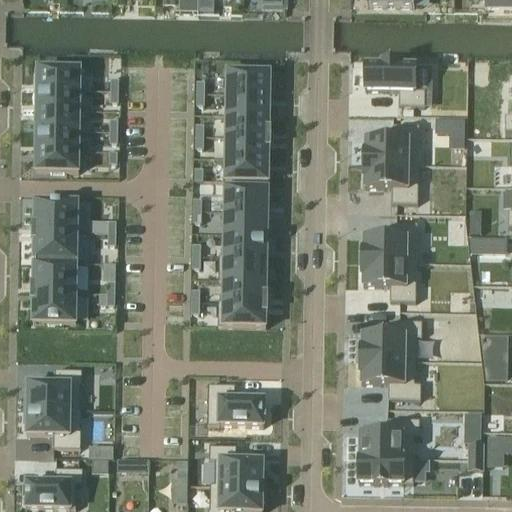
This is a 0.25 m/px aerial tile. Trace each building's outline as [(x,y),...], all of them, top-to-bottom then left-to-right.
[(366,0),(366,11),(414,12),(414,0),(366,0)] [(511,0),(484,0),(485,13),(511,13),(511,0)] [(366,70),(365,96),(399,96),(399,111),(425,111),(425,95),(415,95),(416,71),(399,70),(399,68),(382,68),(382,70),(366,70)] [(38,73),(37,94),(80,95),(81,73),(38,73)] [(227,76),(227,99),(270,99),(271,77),(227,76)] [(111,83),(111,95),(119,96),(119,84),(111,83)] [(197,86),(197,98),(205,98),(205,86),(197,86)] [(37,94),(37,114),(80,115),(80,95),(37,94)] [(111,95),(110,107),(119,108),(119,96),(111,95)] [(197,98),(196,110),(204,110),(205,98),(197,98)] [(227,99),(227,120),(270,121),(270,99),(227,99)] [(37,114),(37,135),(80,136),(80,115),(37,114)] [(227,120),(226,142),(271,143),(271,133),(269,133),(270,121),(227,120)] [(110,124),(110,136),(118,136),(118,124),(110,124)] [(196,129),(196,141),(204,141),(204,129),(196,129)] [(364,155),(364,169),(418,170),(419,131),(393,130),(393,144),(366,144),(366,155),(364,155)] [(36,145),(36,155),(79,156),(80,136),(37,135),(36,145)] [(110,136),(110,148),(118,148),(118,136),(110,136)] [(196,141),(195,153),(204,154),(204,141),(196,141)] [(226,142),(226,164),(269,164),(269,153),(271,153),(271,143),(226,142)] [(36,155),(36,165),(36,177),(79,177),(79,156),(36,155)] [(109,157),(109,169),(117,169),(118,157),(109,157)] [(226,164),(225,186),(268,187),(269,164),(226,164)] [(364,169),(364,183),(365,183),(365,194),(392,195),(392,209),(418,209),(418,170),(364,169)] [(195,173),(195,185),(203,185),(203,173),(195,173)] [(225,193),(225,216),(268,217),(268,193),(225,193)] [(194,204),(193,216),(202,216),(202,204),(194,204)] [(33,228),(33,237),(78,238),(78,207),(35,206),(35,228),(33,228)] [(193,216),(193,228),(201,228),(202,216),(193,216)] [(225,216),(224,239),(267,240),(268,217),(225,216)] [(108,226),(108,238),(116,238),(116,226),(108,226)] [(362,253),(362,267),(417,268),(417,229),(391,228),(391,242),(364,242),(364,253),(362,253)] [(33,237),(33,245),(34,245),(34,265),(36,265),(36,267),(77,268),(78,238),(33,237)] [(108,238),(108,250),(116,250),(116,238),(108,238)] [(224,261),(224,262),(267,263),(267,240),(224,239),(224,261)] [(193,249),(193,261),(201,261),(201,249),(193,249)] [(193,261),(192,273),(200,274),(201,261),(193,261)] [(219,261),(219,286),(224,286),(224,285),(267,285),(267,263),(224,262),(224,261),(219,261)] [(32,288),(32,297),(77,298),(77,268),(36,267),(36,269),(34,269),(34,288),(32,288)] [(362,267),(362,281),(364,281),(364,292),(390,292),(390,307),(416,307),(417,268),(362,267)] [(223,306),(223,308),(268,308),(268,298),(266,298),(267,285),(224,285),(224,286),(223,306)] [(107,286),(107,298),(115,298),(115,286),(107,286)] [(192,295),(192,307),(200,307),(200,295),(192,295)] [(32,297),(32,305),(33,305),(33,328),(76,329),(77,298),(32,297)] [(107,298),(107,310),(115,310),(115,298),(107,298)] [(218,306),(218,331),(266,332),(266,318),(268,318),(268,308),(223,308),(223,306),(218,306)] [(192,307),(191,319),(200,319),(200,307),(192,307)] [(361,351),(360,365),(415,366),(415,347),(415,343),(422,343),(422,327),(390,326),(389,340),(363,340),(362,351),(361,351)] [(360,365),(360,379),(362,379),(362,390),(388,391),(388,405),(421,405),(421,390),(414,389),(415,366),(360,365)] [(25,400),(25,414),(80,415),(80,414),(80,390),(82,390),(82,376),(55,375),(55,388),(28,388),(28,400),(25,400)] [(208,390),(208,430),(264,431),(264,424),(266,424),(266,412),(264,412),(264,404),(235,404),(235,390),(208,390)] [(25,414),(24,428),(27,428),(27,440),(54,441),(54,454),(81,454),(81,414),(80,414),(80,415),(25,414)] [(360,462),(360,463),(413,464),(413,463),(413,440),(419,441),(420,425),(387,424),(387,439),(360,438),(360,462)] [(470,450),(469,476),(483,476),(483,450),(470,450)] [(210,451),(209,466),(215,466),(215,490),(265,491),(266,478),(263,478),(263,465),(236,465),(236,452),(210,451)] [(359,462),(358,488),(373,488),(373,489),(389,489),(413,489),(414,463),(413,463),(413,464),(360,463),(360,462),(359,462)] [(24,494),(24,506),(26,506),(25,511),(75,511),(76,489),(82,489),(83,474),(56,474),(56,487),(26,486),(26,494),(24,494)] [(262,511),(263,505),(265,505),(265,491),(215,490),(210,490),(209,511),(262,511)]
